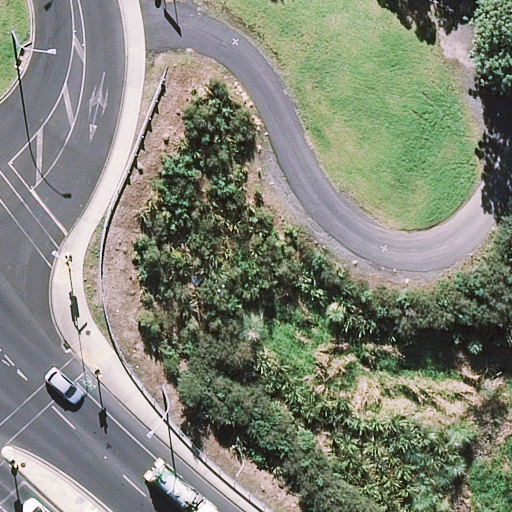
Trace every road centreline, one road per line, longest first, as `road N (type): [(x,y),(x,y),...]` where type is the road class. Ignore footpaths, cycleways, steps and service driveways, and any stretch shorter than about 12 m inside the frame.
road 1 (secondary): [(0,349),(50,409),(169,511)]
road 2 (residential): [(77,0),(80,71),(67,118),(0,199)]
